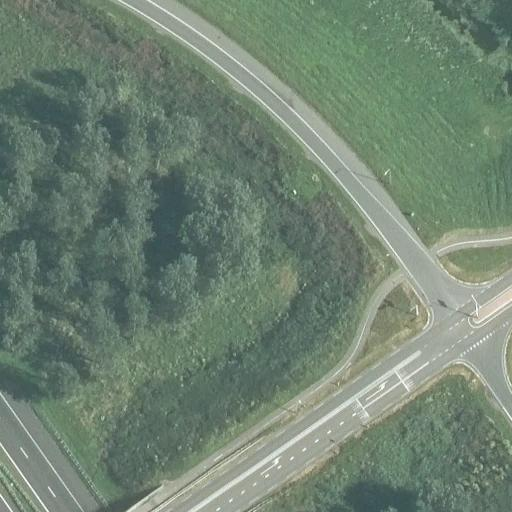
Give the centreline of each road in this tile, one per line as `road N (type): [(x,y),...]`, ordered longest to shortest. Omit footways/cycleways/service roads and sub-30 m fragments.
road 1 (motorway): [(462,331),(372,204),(288,112),(137,0)]
road 2 (secondary): [(202,511),(462,331)]
